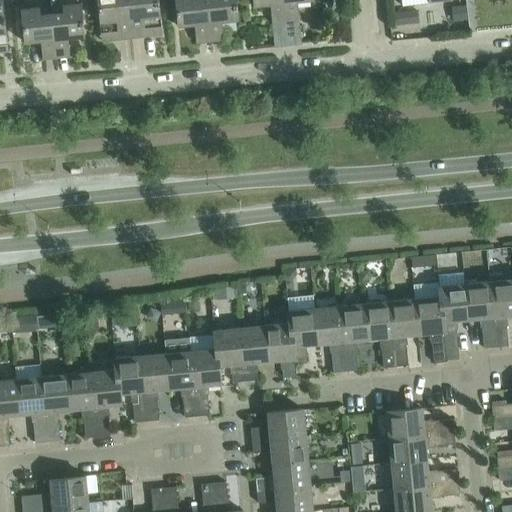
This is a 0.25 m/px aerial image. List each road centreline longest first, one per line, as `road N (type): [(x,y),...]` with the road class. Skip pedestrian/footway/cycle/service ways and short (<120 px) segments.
road 1 (secondary): [(0,246),(511,188)]
road 2 (secondary): [(511,162),(0,208)]
road 3 (residential): [(0,100),(367,62)]
road 4 (residential): [(138,454),(140,477),(210,470),(206,430),(136,437)]
road 5 (residential): [(325,396),(469,377)]
road 6 (residential): [(367,62),(511,47)]
road 7 (residential): [(0,468),(138,454)]
road 8 (residential): [(481,511),(469,377)]
